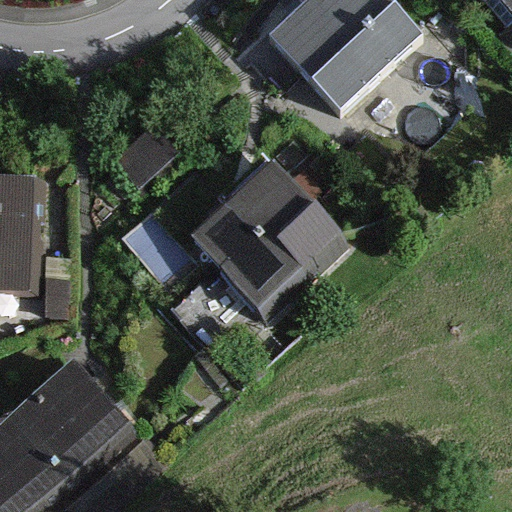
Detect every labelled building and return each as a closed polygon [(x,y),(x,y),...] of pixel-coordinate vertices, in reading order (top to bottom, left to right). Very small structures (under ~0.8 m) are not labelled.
[(346,117),(426,42),(386,0),(311,0),(271,38),(346,117)] [(266,320),(349,246),(275,163),(192,237),(266,320)] [(0,295),(36,298),(43,182),(0,180),(0,295)] [(168,219),(136,233),(157,280),(188,266),(168,219)] [(0,511),(50,511),(137,436),(71,362),(0,424),(0,511)]
